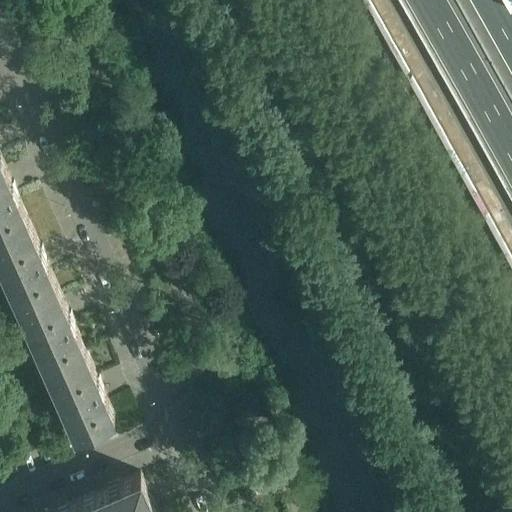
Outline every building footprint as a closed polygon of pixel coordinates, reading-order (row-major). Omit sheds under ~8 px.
[(0,228),(29,216),(17,189),(18,188),(14,178),(13,179),(0,151),(0,228)] [(58,281),(45,253),(46,253),(42,243),(41,243),(29,216),(0,228),(0,256),(18,298),(58,281)] [(86,346),(74,318),(75,318),(71,308),(70,309),(58,281),(18,298),(47,363),(86,346)] [(115,411),(102,383),(104,382),(99,373),(98,373),(86,346),(47,363),(76,428),(115,411)] [(136,511),(156,503),(149,488),(141,470),(120,479),(119,478),(110,482),(110,484),(97,490),(106,511),(136,511)] [(106,511),(97,490),(68,502),(68,501),(58,505),(58,506),(45,511),(106,511)] [(159,511),(156,503),(136,511),(159,511)]
